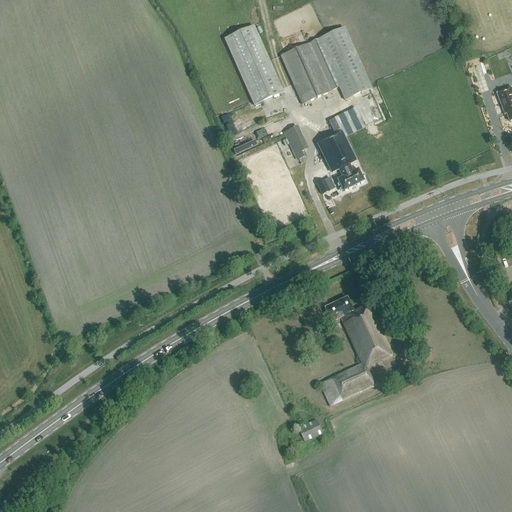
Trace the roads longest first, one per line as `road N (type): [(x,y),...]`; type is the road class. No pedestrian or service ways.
road 1 (secondary): [(0,463),(166,346),(311,270)]
road 2 (secondary): [(428,211),(311,270)]
road 3 (secondary): [(311,270),(432,222)]
